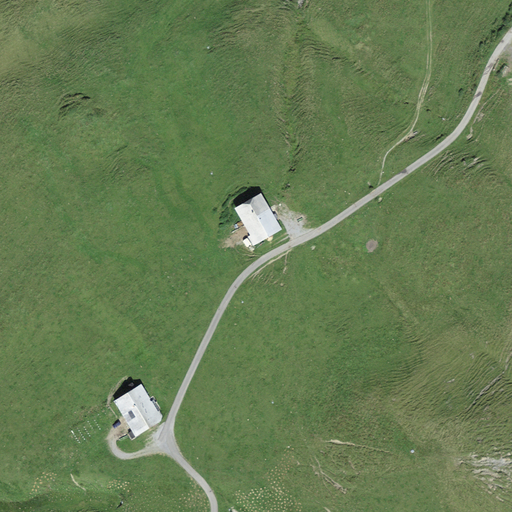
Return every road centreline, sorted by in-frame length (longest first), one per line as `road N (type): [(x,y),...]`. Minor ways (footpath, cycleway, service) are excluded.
road 1 (track): [(379,191),(247,271),(215,321),(169,432),(214,511)]
road 2 (track): [(511,33),(458,130),(379,191)]
